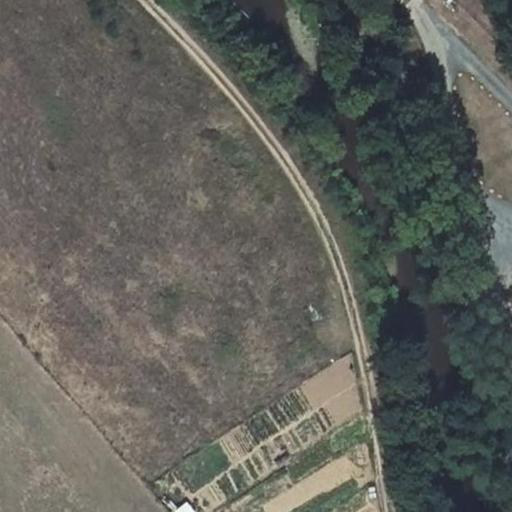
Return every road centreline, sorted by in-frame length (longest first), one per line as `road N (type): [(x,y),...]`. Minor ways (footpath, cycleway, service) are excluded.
road 1 (track): [(390,511),(356,322),(335,252),(299,179),(148,0)]
road 2 (unclassified): [(435,23),(462,209),(484,257),(498,268)]
